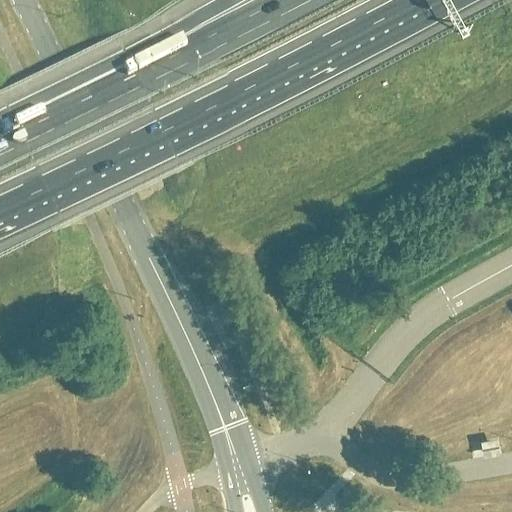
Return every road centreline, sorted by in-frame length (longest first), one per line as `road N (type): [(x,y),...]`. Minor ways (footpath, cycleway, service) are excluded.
road 1 (tertiary): [(23,0),(192,351),(236,468)]
road 2 (motorway): [(0,210),(422,0)]
road 3 (motorway): [(183,49),(0,140)]
